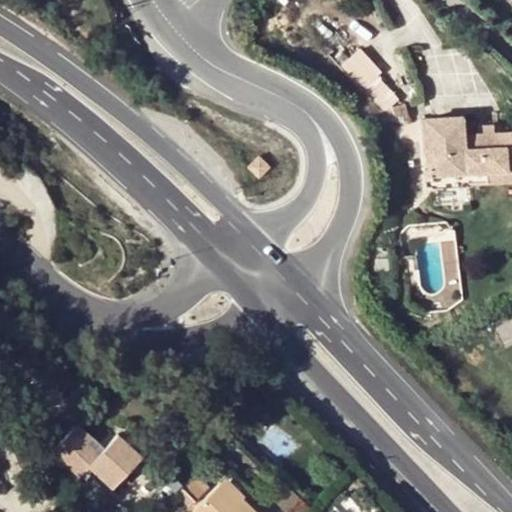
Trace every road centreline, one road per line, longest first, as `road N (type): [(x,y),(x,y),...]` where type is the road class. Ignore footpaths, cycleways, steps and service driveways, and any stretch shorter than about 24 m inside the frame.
road 1 (secondary): [(259,240),(55,68),(0,34)]
road 2 (secondary): [(511,508),(304,286)]
road 3 (secondary): [(0,77),(220,270)]
road 4 (secondary): [(265,316),(451,511)]
road 5 (tertiary): [(73,302),(106,329),(140,341),(210,336),(265,316)]
road 6 (tertiary): [(304,286),(347,220),(352,189),(342,147),(305,115)]
road 7 (tertiary): [(220,270),(172,307),(140,315),(109,316),(73,302)]
road 8 (tertiary): [(172,27),(201,58),(305,115)]
road 9 (tertiary): [(305,115),(316,148),(313,184),(259,240)]
